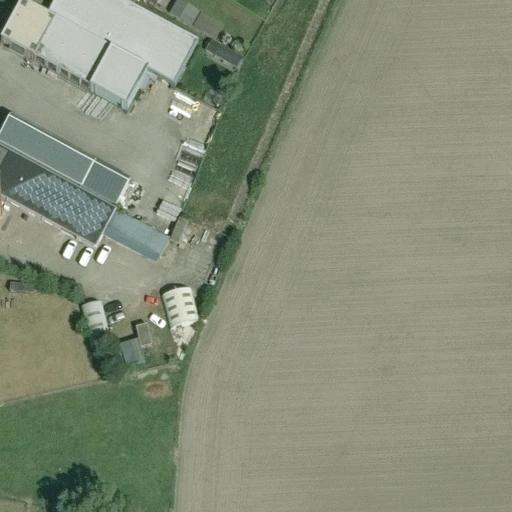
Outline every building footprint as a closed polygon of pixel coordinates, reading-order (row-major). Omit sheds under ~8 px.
[(34,61),(34,62),(60,75),(127,111),(147,74),(175,89),(198,46),(113,0),(58,0),(48,19),(22,0),(20,0),(15,10),(1,39),(34,61)] [(159,0),(140,0),(155,8),(159,0)] [(200,15),(176,1),(168,16),(192,30),(200,15)] [(220,47),(213,58),(236,71),(242,60),(220,47)] [(131,180),(10,115),(0,133),(0,143),(115,208),(131,180)] [(0,198),(95,250),(101,238),(155,266),(168,240),(115,208),(0,143),(0,198)] [(195,240),(204,220),(193,215),(184,235),(195,240)] [(34,286),(9,283),(8,296),(33,299),(34,286)] [(199,324),(190,290),(160,297),(168,332),(199,324)] [(110,346),(100,304),(81,309),(91,351),(110,346)] [(151,347),(147,323),(135,327),(138,339),(141,350),(151,347)] [(141,350),(138,339),(118,346),(126,368),(147,363),(141,350)]
